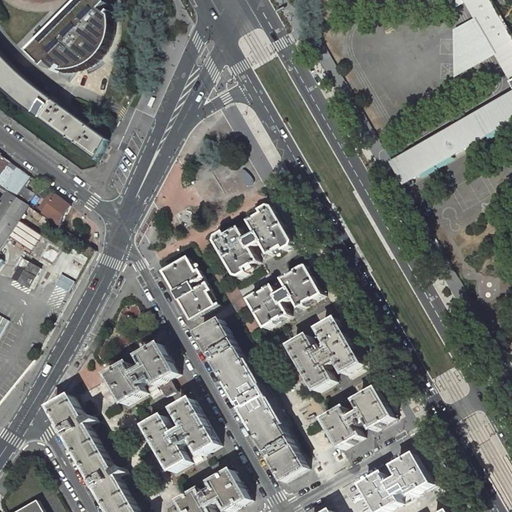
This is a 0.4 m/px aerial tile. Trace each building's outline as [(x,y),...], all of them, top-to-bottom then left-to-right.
[(511,33),(492,0),(463,0),(511,84),(511,93),(393,163),(405,184),(511,121),(511,33)] [(0,84),(3,87),(12,95),(18,101),(37,116),(44,121),(100,162),(111,141),(51,97),(26,75),(16,67),(11,61),(5,55),(0,48),(0,84)] [(395,109),(382,85),(366,94),(379,118),(395,109)] [(0,153),(0,177),(11,162),(0,153)] [(11,162),(0,177),(0,184),(28,204),(35,194),(26,187),(32,177),(11,162)] [(291,177),(285,167),(281,169),(287,180),(291,177)] [(244,170),(243,171),(243,175),(244,178),(245,181),(246,183),(247,186),(250,187),(253,186),(255,184),(255,181),(253,178),(250,174),(246,171),(244,170)] [(238,173),(220,181),(227,196),(244,188),(238,173)] [(0,251),(31,206),(28,204),(0,184),(0,251)] [(53,193),(43,208),(47,211),(45,214),(61,225),(72,206),(53,193)] [(254,223),(262,236),(251,242),(243,229),(230,237),(228,234),(218,240),(220,244),(241,280),(251,274),(249,271),(263,263),(259,256),(264,254),(270,250),(274,257),(287,249),(289,252),(299,246),(276,206),(266,212),(267,215),(254,223)] [(40,259),(55,264),(61,247),(46,242),(40,259)] [(200,273),(192,259),(166,273),(195,322),(220,308),(212,293),(215,292),(210,284),(205,287),(198,291),(195,285),(202,281),(207,279),(207,278),(203,271),(200,273)] [(32,289),(42,269),(25,260),(20,267),(14,279),(21,283),(32,289)] [(328,296),(311,267),(287,281),(291,287),(285,290),(280,293),(277,287),(253,301),(270,330),(293,316),(287,306),(298,300),(304,310),(328,296)] [(65,274),(58,284),(71,292),(77,282),(65,274)] [(0,315),(0,339),(10,321),(0,315)] [(369,366),(342,321),(324,331),(333,346),(326,350),(328,354),(324,356),(313,337),(295,348),(300,355),(302,354),(306,361),(304,362),(313,378),(316,377),(320,384),(317,385),(322,393),(340,383),(332,369),(343,363),(350,377),(369,366)] [(216,357),(219,362),(218,363),(223,371),(226,369),(229,376),(227,377),(235,392),(238,391),(242,397),(239,398),(244,406),(245,406),(248,411),(247,412),(251,420),(254,418),(258,425),(255,426),(264,441),(266,439),(270,446),(267,447),(272,456),(273,455),(276,460),(275,461),(280,469),(282,467),(286,474),(283,475),(288,483),(311,470),(307,462),(304,463),(301,457),(303,455),(291,434),(288,435),(285,429),(287,428),(279,413),(276,414),(272,408),(275,406),(263,385),(260,386),(256,380),(259,379),(250,364),(248,365),(244,359),(247,358),(234,336),(232,338),(228,331),(231,330),(226,322),(203,335),(207,343),(210,342),(213,348),(211,349),(215,357),(216,357)] [(39,330),(35,338),(46,346),(51,337),(39,330)] [(166,346),(156,352),(157,354),(152,358),(150,355),(144,358),(148,364),(137,370),(134,365),(128,368),(129,370),(123,374),(122,371),(112,377),(129,406),(139,401),(137,398),(143,394),(145,397),(150,394),(147,388),(149,386),(153,392),(159,389),(155,383),(158,381),(161,388),(167,384),(165,382),(171,378),(173,381),(182,375),(166,346)] [(378,432),(400,420),(382,390),(372,396),(374,399),(368,402),(366,399),(361,403),(364,408),(353,414),(350,409),(344,412),(346,415),(340,418),(338,416),(328,421),(346,451),(355,445),(354,442),(360,439),(361,442),(367,438),(361,428),(365,425),(367,429),(374,425),(378,432)] [(142,511),(124,481),(118,470),(95,429),(88,419),(76,397),(55,409),(60,417),(62,416),(67,424),(64,425),(77,447),(79,445),(84,453),(81,454),(89,469),(92,467),(97,475),(94,477),(106,498),(109,497),(113,505),(111,506),(111,507),(114,511),(142,511)] [(197,401),(179,411),(188,426),(177,432),(168,417),(150,428),(155,436),(157,434),(161,441),(159,443),(168,459),(171,457),(175,464),(172,466),(176,473),(195,463),(186,449),(189,447),(196,460),(203,457),(195,444),(197,443),(205,457),(223,446),(197,401)] [(110,413),(101,417),(104,424),(113,421),(110,413)] [(88,419),(95,429),(98,428),(96,425),(101,422),(98,418),(97,419),(95,415),(88,419)] [(420,492),(426,489),(427,491),(437,486),(420,456),(411,462),(412,465),(406,468),(405,465),(399,469),(405,479),(394,485),(401,498),(412,491),(416,498),(422,495),(420,492)] [(118,470),(124,481),(127,479),(126,477),(130,474),(128,469),(127,470),(124,466),(118,470)] [(223,511),(230,508),(232,511),(236,511),(239,510),(238,508),(244,504),(246,507),(255,501),(238,472),(229,478),(230,480),(224,483),(222,481),(217,484),(221,490),(218,492),(215,486),(208,489),(212,496),(209,497),(206,491),(200,494),(202,496),(196,500),(194,497),(185,503),(189,511),(223,511)] [(367,487),(380,511),(391,511),(393,511),(392,508),(398,505),(399,507),(405,504),(401,498),(394,485),(388,475),(382,478),(384,481),(378,484),(376,482),(367,487)] [(47,511),(41,501),(23,511),(47,511)]
